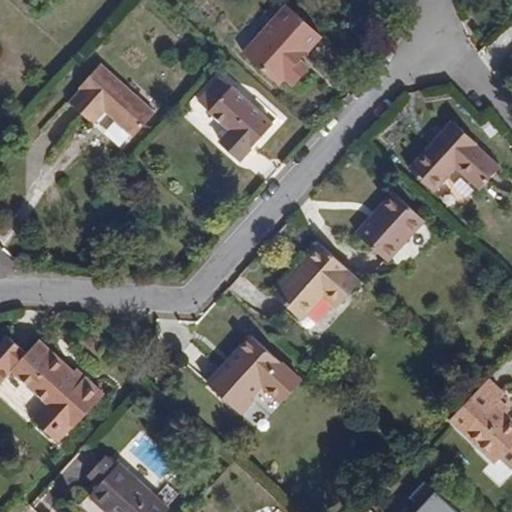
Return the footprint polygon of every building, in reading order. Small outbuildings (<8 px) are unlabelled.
[(302,60),(323,37),(289,6),(245,54),(279,85),(285,79),(295,86),(311,69),(302,60)] [(105,111),(133,137),(154,113),(99,64),(78,87),(80,89),(69,102),(94,123),(105,111)] [(215,104),(209,111),(230,131),(220,141),(241,160),(273,124),(222,76),(205,94),(215,104)] [(199,101),(209,111),(215,104),(205,94),(199,101)] [(409,168),(433,192),(456,166),(481,188),(499,167),(475,145),(477,143),(452,121),(409,168)] [(425,220),(394,191),(356,233),(388,261),(425,220)] [(362,281),(321,244),(275,294),(302,318),(325,293),(339,306),(362,281)] [(236,360),(211,386),(242,415),(254,401),(251,398),(263,385),(282,403),(302,381),(251,334),(231,356),(236,360)] [(34,419),(57,442),(73,425),(75,427),(103,394),(84,377),(81,380),(38,340),(25,354),(6,338),(0,345),(0,382),(12,371),(48,403),(34,419)] [(207,382),(211,386),(236,360),(231,356),(207,382)] [(480,388),(450,419),(496,462),(511,444),(511,419),(496,404),(506,394),(489,377),(480,388)] [(103,481),(116,466),(105,456),(92,471),(103,481)] [(90,495),(108,511),(165,511),(169,508),(119,463),(90,495)] [(460,511),(435,489),(414,511),(460,511)]
